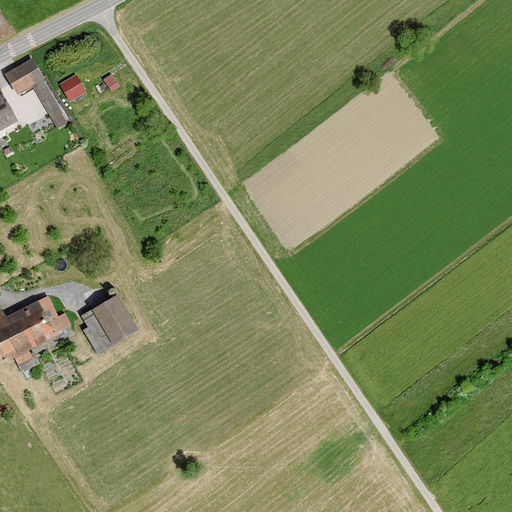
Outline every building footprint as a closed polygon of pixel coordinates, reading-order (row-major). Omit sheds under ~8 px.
[(30,59),(1,76),(13,96),(42,79),(30,59)] [(60,82),(71,100),(89,89),(78,71),(60,82)] [(104,77),(112,89),(121,83),(114,71),(104,77)] [(0,96),(0,130),(15,122),(0,96)] [(44,294),(0,315),(0,363),(10,359),(14,366),(30,358),(26,350),(71,328),(65,314),(56,319),(44,294)] [(112,296),(79,315),(102,352),(134,333),(112,296)]
